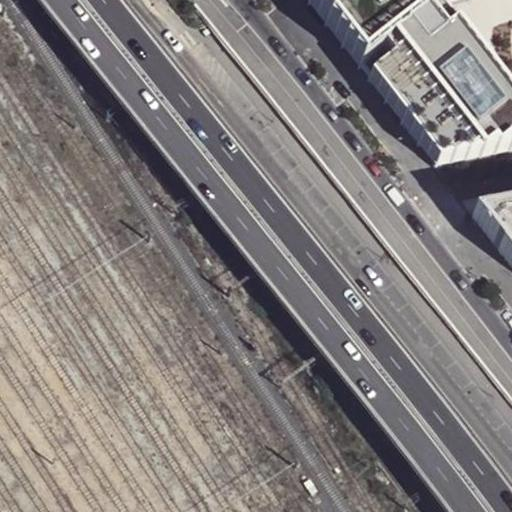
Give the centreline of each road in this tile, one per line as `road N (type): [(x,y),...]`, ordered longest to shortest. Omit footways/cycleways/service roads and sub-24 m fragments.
road 1 (motorway): [(52,0),(461,511)]
road 2 (motorway): [(502,511),(94,0)]
road 3 (tertiary): [(139,0),(511,461)]
road 4 (residential): [(511,349),(235,0)]
